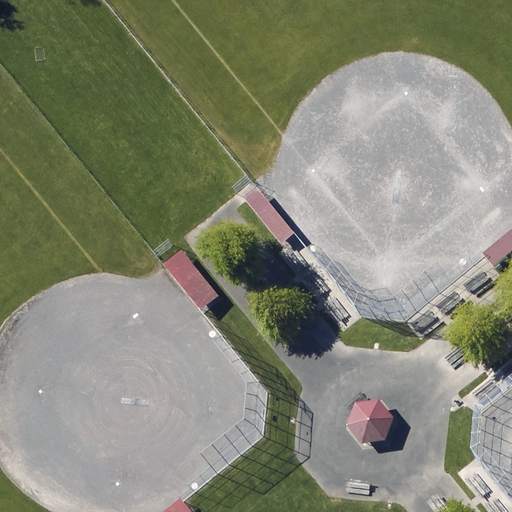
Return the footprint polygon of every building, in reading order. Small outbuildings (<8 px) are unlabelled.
[(295,240),(258,194),(247,202),(284,248),(295,240)] [(511,255),(511,235),(487,255),(497,268),(511,255)] [(222,298),(186,252),(167,267),(203,313),(222,298)] [(359,406),(348,427),(364,447),(388,444),(398,420),(384,403),(359,406)] [(189,511),(182,502),(168,511),(189,511)]
